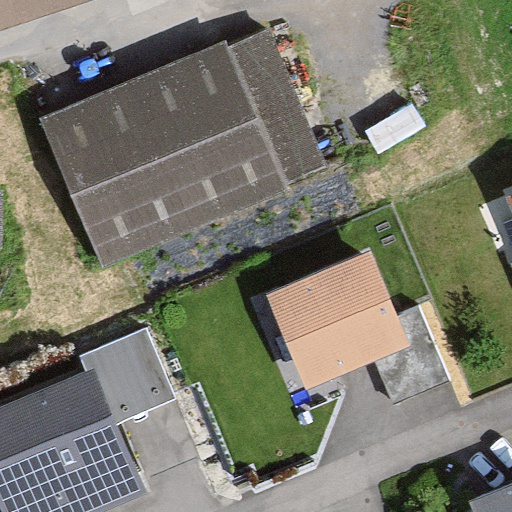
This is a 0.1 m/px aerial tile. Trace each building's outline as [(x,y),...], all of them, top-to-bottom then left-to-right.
[(269,31),(43,123),(94,249),(321,158),(269,31)] [(392,321),(367,262),(266,304),(304,396),(376,367),(405,354),(392,321)] [(420,309),(392,321),(405,354),(376,367),(393,408),(451,384),(420,309)] [(82,361),(89,376),(114,432),(176,405),(144,333),(82,361)] [(114,432),(89,376),(0,415),(0,511),(98,511),(141,493),(114,432)] [(511,511),(511,491),(467,510),(468,511),(511,511)]
